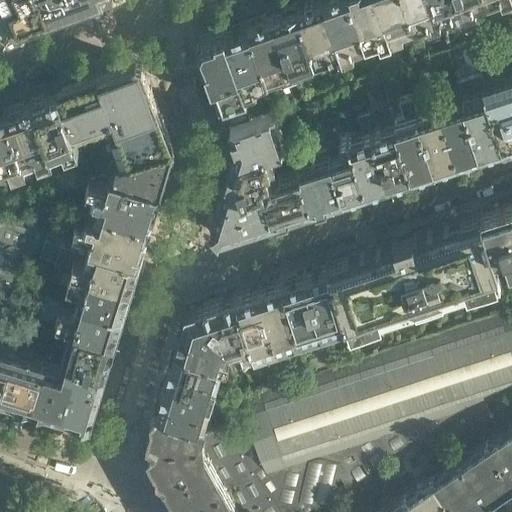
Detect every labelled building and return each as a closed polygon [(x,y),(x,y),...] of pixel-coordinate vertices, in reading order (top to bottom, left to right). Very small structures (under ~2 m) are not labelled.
[(0,0),(0,23),(13,19),(38,10),(61,1),(61,2),(63,1),(63,0),(64,0),(0,0)] [(346,57),(326,0),(303,0),(298,2),(317,55),(330,50),(334,61),(346,57)] [(364,38),(351,0),(326,0),(346,57),(357,53),(354,42),(364,38)] [(394,40),(380,0),(351,0),(364,38),(378,33),(382,44),(394,40)] [(415,20),(407,0),(380,0),(394,40),(406,36),(402,25),(415,20)] [(439,12),(434,0),(407,0),(415,20),(427,16),(431,27),(443,22),(439,12)] [(467,14),(461,0),(434,0),(439,12),(451,7),(455,18),(467,14)] [(461,0),(467,14),(478,10),(474,0),(461,0)] [(317,55),(298,2),(273,10),(296,75),(308,70),(305,61),(317,57),(317,55)] [(296,75),(273,10),(249,19),(269,74),(281,69),(285,79),(296,75)] [(269,74),(249,19),(224,28),(246,88),(259,83),(257,78),(269,74)] [(246,88),(224,28),(202,36),(201,36),(198,44),(205,61),(212,80),(212,79),(220,100),(221,100),(229,122),(251,113),(249,105),(243,89),(246,88)] [(511,137),(511,37),(472,51),(473,53),(479,72),(501,141),(511,137)] [(472,51),(468,39),(446,47),(450,61),(473,53),(472,51)] [(172,141),(142,63),(135,60),(59,87),(81,146),(105,137),(113,161),(172,142),(172,141)] [(501,141),(479,72),(456,79),(462,100),(478,149),(501,141)] [(366,85),(362,75),(353,78),(357,88),(366,85)] [(357,88),(353,78),(330,86),(334,96),(357,88)] [(81,146),(59,87),(32,97),(53,154),(65,150),(70,154),(74,162),(85,158),(81,146)] [(324,99),(321,89),(308,94),(311,104),(324,99)] [(432,164),(417,115),(411,96),(399,100),(405,119),(395,122),(410,171),(432,164)] [(53,154),(32,97),(6,107),(26,163),(39,159),(45,162),(48,171),(58,167),(53,154)] [(478,149),(462,100),(439,107),(455,156),(478,149)] [(262,110),(260,101),(249,105),(251,113),(262,110)] [(280,144),(274,125),(281,123),(275,105),(262,110),(251,113),(229,122),(236,140),(229,162),(273,148),(279,146),(280,144)] [(316,119),(311,106),(302,110),(305,122),(316,119)] [(26,163),(6,107),(0,108),(0,172),(13,168),(19,171),(22,179),(31,176),(26,163)] [(455,156),(439,107),(417,115),(432,164),(455,156)] [(410,171),(395,122),(381,127),(376,110),(365,113),(386,179),(410,171)] [(386,179),(365,113),(356,116),(362,133),(347,138),(363,186),(386,179)] [(316,119),(305,122),(301,124),(304,134),(319,129),(316,119)] [(363,186),(347,138),(346,134),(337,137),(340,147),(345,151),(328,156),(340,193),(363,186)] [(160,184),(173,143),(172,142),(113,161),(106,164),(105,167),(109,168),(160,184)] [(261,176),(271,172),(269,166),(277,162),(273,148),(229,162),(218,199),(264,185),(261,176)] [(220,232),(340,193),(328,156),(299,166),(300,172),(278,180),(279,181),(270,184),(267,192),(264,185),(218,199),(211,223),(220,233),(220,232)] [(149,220),(160,184),(109,168),(106,180),(89,175),(86,185),(90,187),(89,194),(95,196),(99,193),(105,195),(103,205),(149,220)] [(511,200),(481,210),(500,269),(511,264),(511,200)] [(138,256),(149,220),(103,205),(99,219),(93,217),(93,215),(84,212),(82,219),(76,217),(74,227),(90,232),(88,240),(138,256)] [(349,323),(501,273),(500,269),(481,210),(329,260),(347,314),(348,319),(349,323)] [(36,247),(42,226),(4,215),(0,216),(0,246),(6,248),(13,244),(35,251),(36,247)] [(139,256),(138,256),(88,240),(77,237),(74,247),(52,241),(49,251),(47,259),(56,262),(130,283),(139,256)] [(23,295),(34,255),(35,251),(13,244),(6,248),(0,270),(0,300),(19,306),(23,295)] [(347,314),(329,260),(306,267),(325,326),(348,319),(347,314)] [(123,310),(130,283),(56,262),(52,276),(84,286),(81,297),(123,310)] [(325,326),(306,267),(283,275),(302,334),(325,326)] [(302,334),(283,275),(261,282),(279,341),(302,334)] [(279,341),(261,282),(237,290),(255,343),(257,348),(279,341)] [(255,343),(237,290),(203,300),(207,313),(232,337),(232,339),(244,335),(248,346),(255,343)] [(26,309),(30,297),(23,295),(19,306),(26,309)] [(115,336),(123,310),(81,297),(78,307),(45,298),(41,313),(75,324),(115,336)] [(232,337),(207,313),(203,300),(186,306),(176,342),(218,356),(218,359),(228,362),(231,354),(222,350),(224,344),(229,346),(232,337)] [(438,423),(466,405),(467,404),(511,390),(511,306),(493,313),(424,335),(246,392),(259,450),(265,461),(256,466),(272,495),(242,511),(306,511),(383,460),(410,442),(438,423)] [(105,367),(115,336),(75,324),(66,356),(105,367)] [(212,375),(218,359),(218,356),(176,342),(166,373),(215,388),(219,377),(212,375)] [(0,388),(11,352),(0,348),(0,388)] [(0,390),(31,400),(42,362),(11,352),(0,388),(0,390)] [(90,418),(105,367),(66,356),(64,364),(74,368),(60,409),(90,418)] [(60,409),(74,368),(64,364),(62,368),(42,362),(31,400),(60,409)] [(199,418),(206,395),(212,397),(215,388),(166,373),(156,406),(199,418)] [(256,466),(265,461),(259,450),(246,392),(244,391),(233,428),(199,418),(156,406),(156,407),(146,439),(148,451),(164,480),(165,480),(182,511),(242,511),(272,495),(256,466)] [(448,438),(476,419),(466,405),(438,423),(448,438)] [(511,423),(489,439),(511,473),(511,423)] [(462,511),(511,478),(511,473),(489,439),(435,476),(458,511),(462,511)] [(405,460),(416,452),(410,442),(383,460),(389,468),(401,459),(405,460)] [(458,511),(435,476),(381,511),(458,511)]
